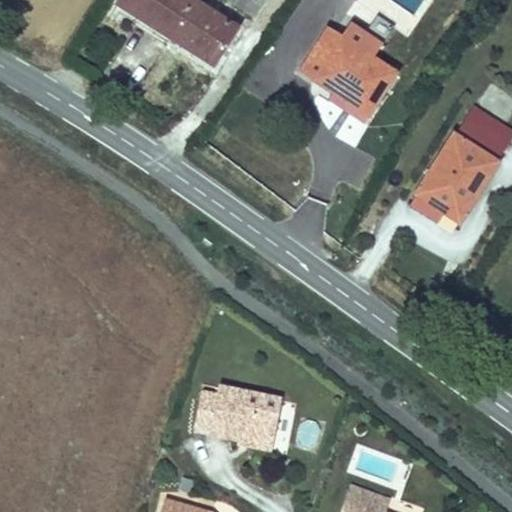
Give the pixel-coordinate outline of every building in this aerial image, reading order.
[(175,47),(197,10),(182,0),(130,0),(122,12),(175,47)] [(226,0),(223,7),(250,25),(265,0),(226,0)] [(175,47),(217,76),(241,41),(197,10),(175,47)] [(373,122),(395,87),(372,72),(381,60),(349,39),(341,52),(326,41),(300,81),(335,106),(341,100),(373,122)] [(503,171),(498,167),(511,145),(473,122),(419,214),(449,233),(458,222),(467,229),(503,171)] [(244,161),(263,171),(269,158),(249,149),(244,161)] [(315,243),(330,207),(302,196),(287,232),(315,243)] [(234,432),(267,439),(276,396),(213,383),(210,398),(204,426),(203,430),(233,437),(234,432)] [(195,395),(188,422),(204,426),(210,398),(195,395)] [(233,440),(265,447),(267,439),(234,432),(233,437),(233,440)] [(336,483),(332,496),(354,504),(351,511),(386,511),(377,509),(380,500),(336,483)] [(325,511),(351,511),(354,504),(332,496),(325,511)]
